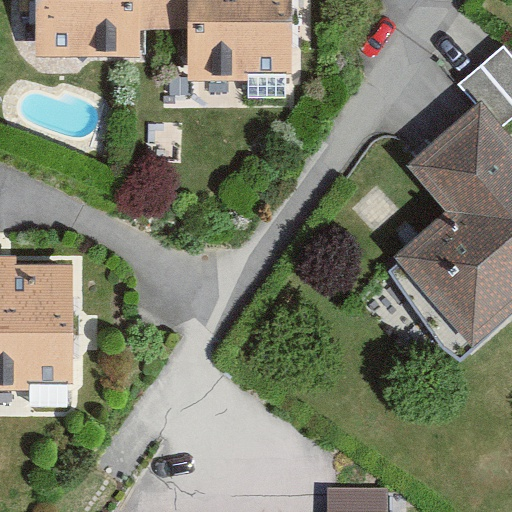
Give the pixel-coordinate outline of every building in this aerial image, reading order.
[(35,0),(35,60),(141,60),(141,31),(163,31),(163,0),(35,0)] [(163,0),(163,31),(188,31),(188,81),(294,82),(293,0),(163,0)] [(481,102),(503,128),(511,120),(511,56),(504,47),(458,86),(476,106),(481,102)] [(476,106),(407,166),(447,212),(395,258),(473,346),(511,311),(511,138),(503,128),(481,102),(476,106)] [(72,260),(0,259),(0,393),(70,395),(72,260)] [(328,511),(388,511),(389,496),(329,495),(328,511)]
